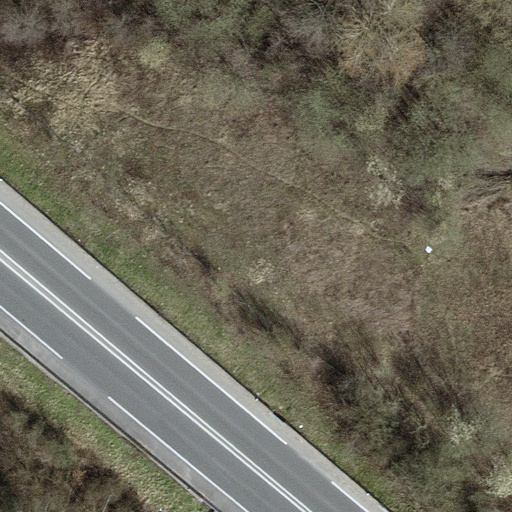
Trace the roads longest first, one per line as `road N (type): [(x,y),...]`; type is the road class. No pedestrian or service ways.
road 1 (trunk): [(314,511),(168,364),(0,219)]
road 2 (trunk): [(0,282),(149,410),(293,511)]
